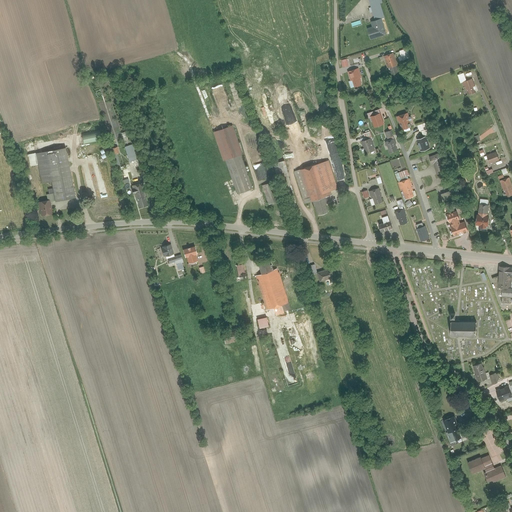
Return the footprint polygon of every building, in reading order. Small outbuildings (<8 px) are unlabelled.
[(383,1),(382,0),(373,0),(374,3),(372,4),(377,19),(384,17),(385,17),(381,2),(383,1)] [(367,27),(371,39),(389,33),(384,17),(377,19),(372,21),(373,25),(367,27)] [(407,49),(397,53),(399,61),(410,58),(407,49)] [(393,52),(384,55),(388,67),(390,66),(397,64),(393,52)] [(348,58),(341,59),(342,67),(349,66),(348,58)] [(252,62),(243,64),(244,71),(253,69),(252,62)] [(390,66),(393,73),(399,71),(397,64),(390,66)] [(359,67),(348,71),(351,80),(353,79),(360,77),(362,76),(359,67)] [(465,73),(458,76),(461,84),(463,83),(468,81),(465,73)] [(353,79),(355,86),(362,84),(360,77),(353,79)] [(468,81),(463,83),(465,88),(466,88),(469,96),(474,94),(472,88),(475,87),(472,80),(468,81)] [(379,109),(368,113),(369,117),(371,116),(381,113),(379,109)] [(381,113),(371,116),(374,126),(384,123),(381,113)] [(407,113),(396,117),(398,122),(399,122),(402,131),(412,128),(410,122),(411,122),(409,116),(408,117),(407,113)] [(427,123),(417,126),(419,132),(422,131),(429,129),(427,123)] [(235,125),(216,131),(225,160),(227,159),(242,154),(244,153),(235,125)] [(392,129),(385,132),(387,137),(394,135),(392,129)] [(373,137),(371,130),(363,133),(365,139),(370,137),(373,137)] [(83,143),(96,141),(94,132),(82,135),(83,143)] [(480,138),(479,138),(484,151),(494,147),(489,135),(486,136),(480,138)] [(365,139),(361,140),(365,152),(375,149),(370,137),(365,139)] [(425,137),(417,140),(421,152),(429,150),(425,137)] [(394,138),(385,141),(387,145),(388,145),(390,152),(398,150),(394,138)] [(125,146),(129,160),(137,159),(133,144),(125,146)] [(55,200),(76,196),(66,146),(35,152),(42,182),(50,180),(55,200)] [(439,153),(430,156),(432,164),(433,164),(442,161),(439,153)] [(496,153),(486,156),(489,164),(499,160),(496,153)] [(242,154),(227,159),(238,193),(253,188),(242,154)] [(287,160),(275,162),(278,174),(289,171),(287,160)] [(330,160),(296,171),(307,201),(314,199),(332,193),(341,190),(330,160)] [(442,161),(433,164),(437,176),(446,173),(442,161)] [(408,169),(395,173),(397,179),(398,178),(407,175),(410,174),(408,169)] [(410,178),(398,182),(401,191),(403,190),(406,199),(414,196),(413,191),(414,190),(412,185),(410,178)] [(505,180),(500,181),(504,193),(502,193),(504,199),(511,195),(511,189),(511,188),(511,186),(509,178),(505,180)] [(143,182),(132,185),(135,198),(137,198),(140,207),(150,204),(143,182)] [(273,182),(264,185),(270,204),(279,201),(273,182)] [(379,187),(369,191),(372,197),(373,197),(375,204),(383,202),(381,196),(382,195),(379,187)] [(332,193),(314,199),(319,214),(331,210),(328,202),(334,200),(332,193)] [(50,198),(38,201),(41,216),(53,213),(50,198)] [(410,199),(406,203),(410,207),(414,204),(410,199)] [(487,219),(489,205),(479,204),(477,218),(487,219)] [(404,208),(395,211),(398,219),(399,218),(401,225),(408,222),(406,215),(407,215),(404,208)] [(456,212),(446,216),(448,224),(450,223),(458,220),(456,212)] [(487,219),(477,218),(476,227),(480,227),(480,230),(486,231),(486,228),(488,228),(489,219),(487,219)] [(384,222),(377,224),(380,231),(392,226),(390,219),(384,222)] [(451,226),(450,227),(453,236),(467,231),(465,222),(459,224),(451,226)] [(425,225),(417,228),(421,241),(430,238),(425,225)] [(173,257),(170,245),(161,247),(164,257),(166,256),(166,259),(173,257)] [(196,246),(183,250),(185,257),(187,257),(189,263),(198,261),(197,255),(199,254),(196,246)] [(181,255),(167,259),(169,265),(176,263),(176,265),(183,263),(181,255)] [(261,261),(264,273),(275,269),(271,257),(261,261)] [(243,265),(236,266),(238,276),(245,275),(243,265)] [(511,266),(499,266),(498,287),(503,287),(502,296),(511,296),(511,266)] [(330,267),(316,272),(320,282),(334,278),(330,267)] [(264,273),(257,275),(267,309),(275,306),(284,304),(289,302),(278,268),(275,269),(264,273)] [(284,304),(275,306),(278,314),(287,311),(284,304)] [(269,316),(260,318),(263,327),(271,325),(269,316)] [(476,322),(453,320),(453,332),(476,333),(476,322)] [(236,341),(235,334),(224,337),(225,343),(236,341)] [(482,362),(473,365),(476,374),(475,374),(477,381),(488,377),(485,366),(483,367),(482,362)] [(511,396),(511,395),(509,386),(497,390),(500,401),(511,396)] [(460,426),(456,415),(444,420),(448,432),(446,433),(450,442),(468,435),(463,425),(460,426)] [(507,476),(502,464),(495,467),(489,454),(481,457),(480,456),(468,461),(473,473),(485,468),(486,470),(484,472),(489,484),(507,476)]
